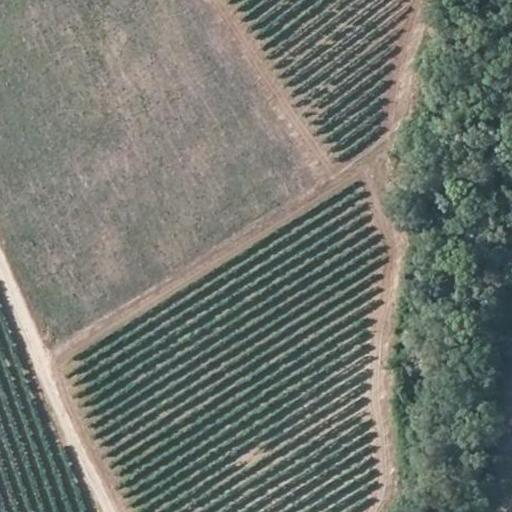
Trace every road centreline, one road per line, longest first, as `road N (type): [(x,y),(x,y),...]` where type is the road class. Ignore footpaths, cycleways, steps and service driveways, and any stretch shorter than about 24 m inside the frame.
road 1 (track): [(38,361),(395,132),(428,0)]
road 2 (track): [(109,511),(0,271)]
